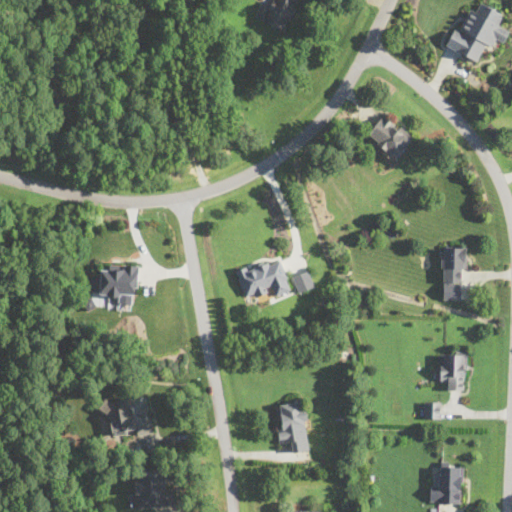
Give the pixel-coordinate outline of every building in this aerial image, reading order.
[(262,0),(255,17),(287,30),(299,0),(262,0)] [(445,44),(477,60),(486,43),(492,46),(496,38),(504,41),(510,29),(499,24),(505,12),(482,0),(476,11),(471,8),(460,31),(454,27),(445,44)] [(367,134),(397,157),(413,136),(383,113),(367,134)] [(466,246),(441,246),(441,281),(466,281),(466,246)] [(236,270),(246,297),(271,287),(274,295),(292,288),(280,255),(236,270)] [(138,265),(101,262),(99,295),(117,296),(117,307),(135,308),(138,265)] [(314,284),(308,269),(292,275),(298,291),(314,284)] [(438,378),(447,378),(447,388),(466,388),(466,350),(438,350),(438,378)] [(110,437),(152,431),(147,394),(118,398),(118,400),(106,401),(110,437)] [(281,442),(290,441),(292,451),(311,448),(304,399),(276,403),(281,442)] [(440,418),(440,400),(424,400),(424,418),(440,418)] [(461,502),(462,461),(441,461),(440,477),(431,477),(430,501),(461,502)] [(174,506),(174,487),(165,487),(165,468),(134,469),(134,507),(174,506)]
